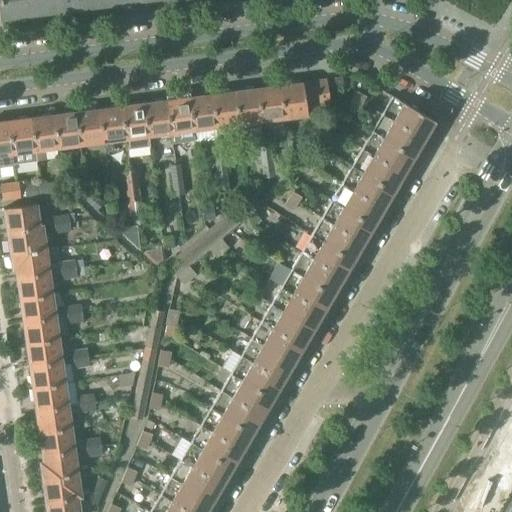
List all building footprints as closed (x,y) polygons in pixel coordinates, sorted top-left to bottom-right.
[(62,10),(60,0),(0,0),(0,10),(1,18),(62,10)] [(123,2),(122,0),(60,0),(62,10),(123,2)] [(343,84),(342,77),(335,78),(335,85),(343,84)] [(326,79),(314,81),(317,105),(330,104),(326,79)] [(290,84),(279,85),(284,119),(308,116),(307,107),(306,107),(303,82),(299,83),(298,81),(290,82),(290,84)] [(314,81),(303,82),(306,107),(307,107),(306,106),(317,105),(314,81)] [(267,87),(257,88),(261,122),(284,119),(279,85),(276,85),(276,84),(267,85),(267,87)] [(239,91),(234,91),(239,125),(261,122),(257,88),(254,89),(253,87),(244,88),(245,90),(239,91)] [(222,93),(212,94),(216,128),(239,125),(234,91),(231,92),(231,90),(222,91),(222,93)] [(366,96),(356,90),(348,104),(357,110),(366,96)] [(199,96),(189,97),(194,131),(216,128),(212,94),(208,95),(208,93),(199,94),(199,96)] [(434,120),(387,93),(386,94),(391,97),(371,131),(414,156),(434,120)] [(177,99),(166,100),(171,134),(172,143),(195,140),(194,131),(189,97),(186,98),(185,96),(177,97),(177,99)] [(154,102),(144,103),(148,137),(171,134),(166,100),(163,101),(163,99),(154,100),(154,102)] [(132,105),(121,106),(126,140),(127,150),(150,147),(148,137),(144,103),(140,103),(140,102),(131,103),(132,105)] [(109,108),(99,109),(102,143),(103,150),(112,149),(111,142),(126,140),(121,106),(118,106),(118,104),(109,106),(109,108)] [(86,110),(76,112),(81,146),(102,143),(99,109),(95,109),(95,108),(86,109),(86,110)] [(61,114),(53,114),(58,148),(81,146),(76,112),(75,112),(72,112),(72,110),(63,112),(64,113),(61,114)] [(39,116),(31,117),(35,151),(37,163),(46,162),(45,150),(58,148),(53,114),(52,115),(50,115),(50,113),(41,114),(41,116),(39,116)] [(16,119),(8,120),(14,166),(37,163),(35,151),(31,117),(29,117),(27,118),(27,116),(18,117),(18,119),(16,119)] [(336,125),(326,118),(318,132),(327,138),(336,125)] [(0,167),(14,166),(8,120),(7,120),(0,120),(0,167)] [(371,131),(351,166),(393,190),(414,156),(371,131)] [(298,153),(296,139),(286,140),(288,157),(295,156),(297,155),(299,155),(298,154),(298,153)] [(262,162),(271,161),(269,146),(260,147),(262,162)] [(314,159),(304,153),(296,166),(305,172),(314,159)] [(216,173),(227,172),(225,156),(214,157),(216,173)] [(271,161),(262,162),(264,176),(273,175),(271,161)] [(169,164),(171,179),(182,178),(180,163),(169,164)] [(351,166),(331,200),(360,217),(374,224),(393,190),(351,166)] [(135,169),(123,171),(125,186),(137,185),(135,169)] [(227,172),(216,173),(218,189),(229,187),(227,172)] [(188,217),(182,178),(171,179),(173,195),(179,194),(182,218),(188,217)] [(0,186),(2,199),(20,196),(18,181),(0,183),(0,186)] [(54,182),(40,184),(41,194),(55,192),(54,182)] [(41,194),(40,184),(23,186),(25,197),(41,194)] [(139,200),(137,185),(125,186),(127,201),(133,201),(139,200)] [(291,191),(283,204),(293,210),(301,197),(291,191)] [(104,202),(92,192),(86,199),(98,210),(104,202)] [(175,272),(260,202),(252,192),(168,262),(175,272)] [(139,200),(133,201),(135,213),(138,212),(144,205),(140,201),(139,200)] [(331,200),(311,234),(353,259),(374,224),(360,217),(331,200)] [(127,201),(126,202),(128,216),(135,215),(135,213),(133,201),(127,201)] [(37,203),(4,208),(5,217),(7,230),(43,225),(43,224),(40,224),(39,217),(37,203)] [(215,219),(213,205),(204,206),(205,221),(215,219)] [(260,221),(254,213),(253,212),(241,222),(248,230),(260,221)] [(68,213),(53,215),(54,224),(69,222),(68,213)] [(69,222),(54,224),(55,232),(70,230),(69,222)] [(43,225),(7,230),(10,253),(47,248),(43,225)] [(131,226),(123,235),(139,249),(136,226),(131,226)] [(172,234),(161,235),(162,245),(162,248),(174,247),(172,234)] [(311,234),(291,269),(333,293),(353,259),(311,234)] [(229,248),(222,240),(210,250),(216,258),(229,248)] [(144,252),(143,254),(156,266),(164,259),(163,255),(162,248),(162,245),(155,245),(156,249),(145,250),(144,252)] [(47,248),(10,253),(13,270),(15,270),(16,275),(50,270),(60,269),(60,263),(57,263),(55,247),(47,248)] [(76,267),(75,258),(60,260),(61,269),(76,267)] [(88,265),(78,266),(79,275),(89,273),(88,265)] [(77,276),(76,267),(61,269),(62,278),(77,276)] [(196,275),(189,267),(177,277),(183,285),(196,275)] [(291,269),(270,304),(313,328),(333,293),(291,269)] [(50,270),(16,275),(19,298),(53,293),(50,270)] [(53,293),(19,298),(23,320),(56,315),(53,293)] [(80,303),(65,305),(66,314),(81,312),(80,303)] [(313,328),(270,304),(250,338),(293,362),(313,328)] [(179,310),(170,308),(169,308),(166,324),(176,326),(179,310)] [(163,311),(152,309),(131,417),(142,419),(163,311)] [(81,312),(66,314),(68,323),(83,321),(81,312)] [(56,315),(23,320),(26,343),(59,338),(56,315)] [(174,339),(176,326),(166,324),(164,337),(174,339)] [(59,338),(26,343),(29,365),(63,360),(59,338)] [(293,362),(250,338),(230,373),(273,397),(293,362)] [(86,348),(71,350),(73,358),(88,356),(86,348)] [(171,351),(161,349),(158,365),(168,367),(171,351)] [(88,356),(73,358),(74,367),(89,365),(88,356)] [(63,360),(29,365),(32,388),(66,383),(63,360)] [(230,373),(210,407),(252,432),(273,397),(230,373)] [(129,386),(128,375),(117,377),(118,384),(123,387),(129,386)] [(66,383),(32,388),(35,410),(69,405),(66,383)] [(163,394),(153,392),(150,408),(159,410),(163,394)] [(93,393),(79,395),(80,403),(94,401),(93,393)] [(69,405),(35,410),(39,433),(72,428),(70,414),(108,408),(107,400),(95,402),(94,401),(80,403),(69,405)] [(210,407),(190,442),(232,466),(252,432),(210,407)] [(151,430),(154,423),(147,420),(145,427),(151,430)] [(72,428),(39,433),(42,455),(100,446),(99,437),(74,441),(72,428)] [(152,434),(143,430),(137,445),(146,449),(152,434)] [(190,442),(170,477),(212,501),(232,466),(190,442)] [(43,461),(40,461),(42,478),(79,473),(77,459),(102,455),(100,446),(42,455),(43,461)] [(137,471),(128,467),(121,481),(130,485),(137,471)] [(79,473),(42,478),(46,501),(79,497),(82,497),(79,473)] [(107,480),(106,480),(98,476),(89,499),(91,505),(96,507),(107,480)] [(170,477),(149,511),(150,511),(205,511),(212,501),(170,477)] [(80,511),(79,497),(46,501),(47,511),(80,511)] [(117,511),(120,507),(111,503),(106,511),(117,511)]
